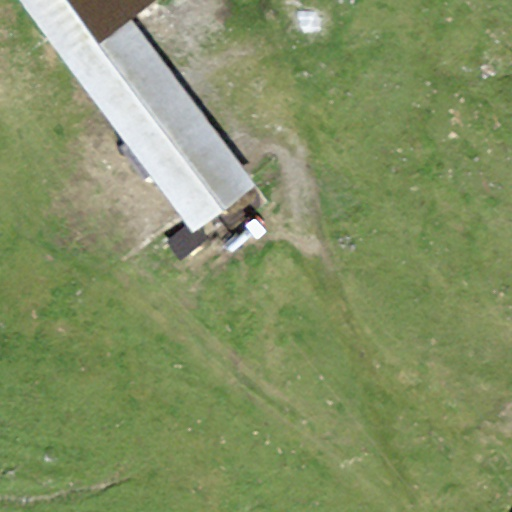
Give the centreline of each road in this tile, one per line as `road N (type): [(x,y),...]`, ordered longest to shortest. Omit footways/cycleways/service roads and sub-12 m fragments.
road 1 (track): [(503,418),(427,405),(355,345),(304,261),(300,176),(273,127),(207,56),(199,0)]
road 2 (track): [(0,117),(192,511)]
road 3 (track): [(355,345),(414,503),(403,511)]
road 4 (track): [(417,511),(414,503),(442,456),(511,412)]
